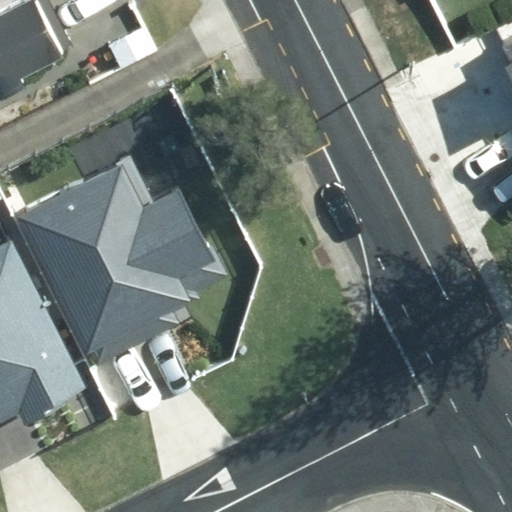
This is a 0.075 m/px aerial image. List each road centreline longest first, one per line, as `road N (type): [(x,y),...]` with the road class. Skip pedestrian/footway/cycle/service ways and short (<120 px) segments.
road 1 (secondary): [(293,0),(486,379)]
road 2 (residential): [(486,379),(223,511)]
